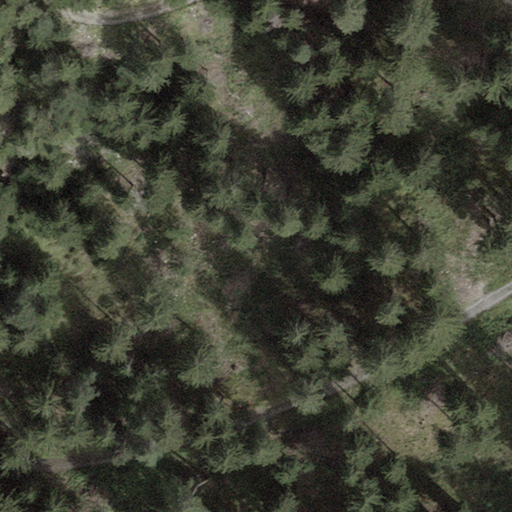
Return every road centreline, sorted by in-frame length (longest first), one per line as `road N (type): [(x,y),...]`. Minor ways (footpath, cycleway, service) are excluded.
road 1 (track): [(511,286),(336,388),(179,445),(50,467),(0,465)]
road 2 (track): [(50,0),(80,18),(114,20),(182,0)]
